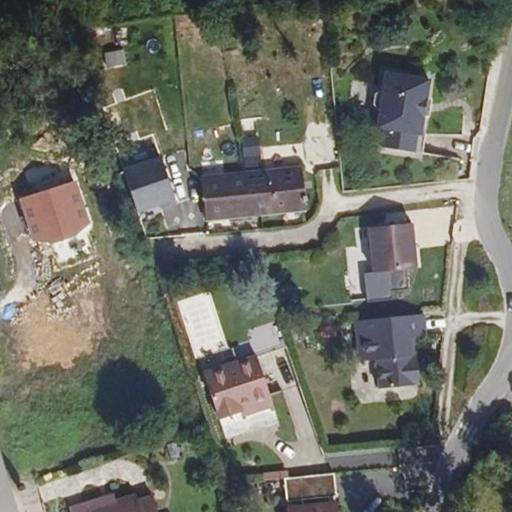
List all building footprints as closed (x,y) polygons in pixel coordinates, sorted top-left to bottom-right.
[(425,127),(432,73),(380,67),(374,121),(382,121),(379,143),(418,148),(421,126),(425,127)] [(242,139),(244,156),(259,154),(257,137),(242,139)] [(179,194),(165,149),(122,162),(136,207),(179,194)] [(206,217),(306,207),(301,164),(202,175),(206,217)] [(21,193),(33,243),(92,229),(80,180),(21,193)] [(374,266),(419,261),(414,219),(370,222),(374,266)] [(374,266),(372,246),(357,247),(354,249),(356,266),(358,268),(374,266)] [(419,319),(352,328),(356,367),(373,366),(377,396),(416,390),(412,363),(408,363),(405,343),(421,342),(419,319)] [(235,414),(265,404),(251,364),(198,382),(213,427),(236,419),(235,414)] [(269,412),(265,404),(235,414),(236,419),(237,423),(269,412)] [(337,469),(287,476),(290,499),(305,497),(306,506),(292,509),(292,511),(340,511),(339,502),(333,503),(332,493),(339,492),(337,469)] [(80,511),(78,507),(62,511),(150,511),(146,497),(131,502),(129,497),(108,503),(80,511)] [(107,499),(78,507),(80,511),(108,503),(107,499)]
